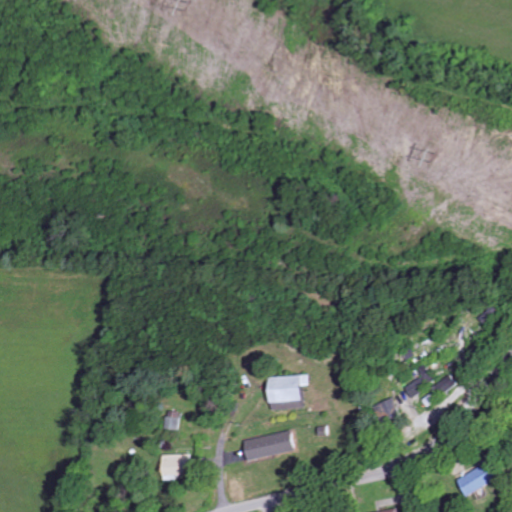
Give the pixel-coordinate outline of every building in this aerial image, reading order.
[(442,382),(429,363),(423,368),(428,375),(410,387),(417,398),(442,382)] [(448,396),(462,384),(454,374),(439,386),(448,396)] [(311,386),(317,385),(316,375),(278,377),(280,410),(313,408),(311,386)] [(381,406),(387,421),(406,414),(400,399),(381,406)] [(184,430),(187,413),(174,411),(171,428),(184,430)] [(256,460),(303,451),(299,431),(252,440),(256,460)] [(169,455),(170,479),(200,478),(200,465),(210,464),(210,458),(196,459),(196,454),(169,455)] [(464,477),(471,494),(505,480),(497,462),(464,477)]
